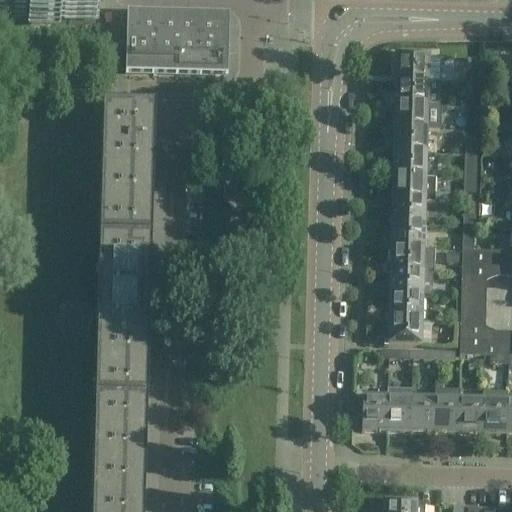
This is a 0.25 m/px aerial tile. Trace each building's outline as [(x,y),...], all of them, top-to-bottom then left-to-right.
[(0,0),(0,23),(95,26),(95,0),(0,0)] [(228,20),(127,17),(125,77),(227,79),(228,20)] [(395,59),(394,84),(439,85),(439,61),(425,60),(425,56),(424,56),(423,57),(412,56),(410,56),(410,60),(395,59)] [(467,61),(467,62),(467,72),(478,73),(479,62),(467,61)] [(478,83),(478,73),(467,72),(467,83),(478,83)] [(438,110),(439,85),(394,84),(394,108),(427,109),(438,110)] [(478,88),(467,88),(466,99),(478,100),(478,88)] [(477,110),(478,100),(466,99),(466,110),(477,110)] [(426,133),(427,109),(394,108),(393,132),(426,133)] [(477,121),(477,110),(466,110),(466,121),(477,121)] [(153,114),(103,113),(102,130),(100,130),(100,145),(102,145),(101,162),(99,162),(99,177),(101,177),(101,194),(99,194),(98,209),(100,209),(100,226),(98,226),(97,242),(99,242),(99,259),(97,259),(96,275),(98,275),(98,292),(96,291),(95,307),(98,307),(97,324),(95,324),(95,339),(97,339),(96,356),(94,356),(94,371),(96,371),(95,388),(93,388),(93,403),(95,403),(94,421),(92,421),(92,436),(94,436),(94,453),(92,453),(91,468),(93,468),(93,485),(91,485),(90,500),(92,500),(91,511),(142,511),(151,157),(152,133),(152,115),(153,115),(153,114)] [(477,132),(477,121),(466,121),(465,131),(477,132)] [(425,157),(426,133),(393,132),(393,156),(425,157)] [(477,137),(465,137),(465,147),(476,148),(477,137)] [(476,158),(476,148),(465,147),(465,158),(476,158)] [(425,181),(425,157),(393,156),(392,180),(425,181)] [(476,169),(476,158),(465,158),(464,168),(476,169)] [(475,179),(476,169),(464,168),(464,179),(475,179)] [(424,205),(425,181),(392,180),(391,204),(424,205)] [(475,184),(464,184),(464,195),(475,196),(475,184)] [(475,206),(475,196),(464,195),(463,206),(475,206)] [(423,229),(424,205),(391,204),(391,228),(423,229)] [(474,217),(475,206),(463,206),(463,217),(474,217)] [(474,228),(474,217),(463,217),(463,227),(474,228)] [(423,253),(423,229),(391,228),(390,252),(423,253)] [(463,233),(462,244),(474,244),(474,233),(463,233)] [(474,254),(474,244),(462,244),(462,254),(470,254),(474,254)] [(423,253),(390,252),(389,276),(422,277),(434,278),(435,254),(423,253)] [(470,269),(470,254),(462,254),(462,269),(470,269)] [(498,279),(498,255),(474,254),(470,254),(470,269),(470,284),(485,284),(486,284),(486,282),(487,282),(487,281),(496,279),(497,279),(498,279)] [(509,279),(510,255),(498,255),(498,279),(508,279),(509,279)] [(470,284),(470,269),(462,269),(461,284),(470,284)] [(422,301),(422,277),(389,276),(389,301),(422,301)] [(485,294),(485,284),(470,284),(461,284),(461,294),(485,295),(486,294),(485,294)] [(485,295),(461,294),(461,306),(485,306),(485,295)] [(421,325),(422,301),(389,301),(388,324),(421,325)] [(485,307),(485,306),(461,306),(460,317),(485,318),(485,317),(484,317),(485,307)] [(460,329),(469,329),(484,329),(484,328),(484,318),(485,318),(460,317),(460,329)] [(421,325),(388,324),(384,323),(384,325),(383,327),(382,328),(382,330),(382,332),(382,334),(382,336),(382,337),(383,338),(383,339),(383,341),(388,341),(387,349),(420,349),(421,325)] [(468,344),(469,329),(460,329),(460,344),(468,344)] [(494,360),(495,335),(494,334),(494,335),(485,330),(484,330),(484,329),(469,329),(468,344),(468,359),(490,359),(494,360)] [(505,360),(507,335),(506,335),(506,336),(496,335),(495,335),(494,360),(505,360)] [(468,359),(468,344),(460,344),(459,359),(468,359)] [(395,362),(396,354),(381,353),(380,362),(395,362)] [(408,355),(409,354),(396,354),(395,362),(408,363),(408,362),(408,355)] [(428,363),(428,355),(413,354),(412,363),(428,363)] [(441,364),(441,355),(428,355),(428,363),(441,364)] [(455,355),(441,355),(441,364),(455,364),(455,355)] [(504,368),(505,360),(494,360),(490,359),(490,367),(504,368)] [(458,437),(458,404),(459,394),(435,393),(435,404),(434,437),(458,437)] [(506,438),(507,406),(507,396),(483,395),(483,405),(482,438),(506,438)] [(387,435),(388,403),(362,402),(362,405),(358,405),(358,406),(358,418),(358,420),(362,420),(361,435),(387,435)] [(410,436),(411,403),(388,403),(387,435),(410,436)] [(434,437),(435,404),(411,403),(410,436),(434,437)] [(482,438),(483,405),(458,404),(458,437),(482,438)]
